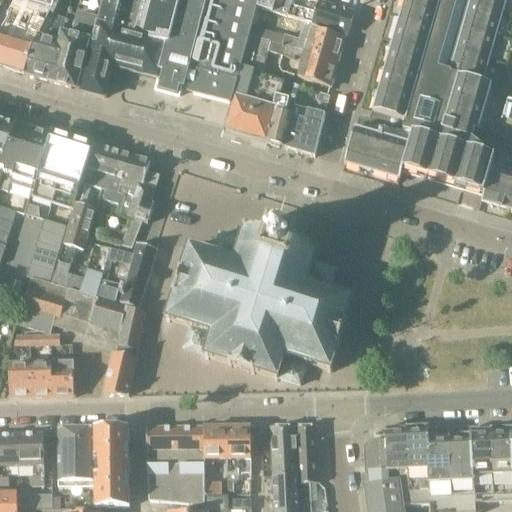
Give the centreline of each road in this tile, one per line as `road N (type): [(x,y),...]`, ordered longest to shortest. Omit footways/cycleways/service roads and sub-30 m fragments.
road 1 (residential): [(0,92),(321,189)]
road 2 (residential): [(334,411),(136,409)]
road 3 (residential): [(321,189),(511,244)]
road 4 (residential): [(321,189),(379,0)]
road 5 (residential): [(334,411),(511,401)]
road 6 (residential): [(136,409),(0,412)]
